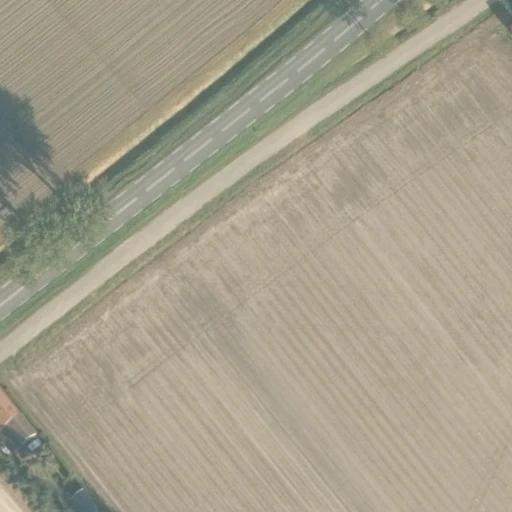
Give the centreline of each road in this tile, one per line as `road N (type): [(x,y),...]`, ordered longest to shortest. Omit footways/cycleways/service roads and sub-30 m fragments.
road 1 (unclassified): [(0,356),(241,169),(484,0)]
road 2 (primary): [(0,306),(369,8)]
